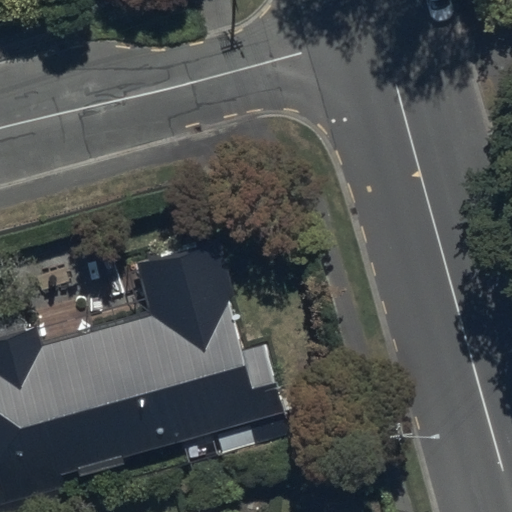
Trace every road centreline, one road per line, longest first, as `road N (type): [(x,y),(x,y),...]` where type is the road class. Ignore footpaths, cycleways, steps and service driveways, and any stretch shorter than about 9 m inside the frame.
road 1 (tertiary): [(379,36),(511,501)]
road 2 (residential): [(379,36),(0,137)]
